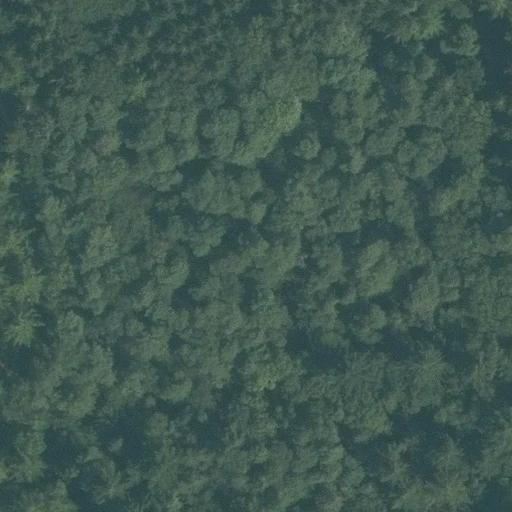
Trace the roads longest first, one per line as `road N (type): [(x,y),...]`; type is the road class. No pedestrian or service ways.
road 1 (track): [(2,98),(476,19)]
road 2 (track): [(0,337),(26,261),(23,185),(0,90)]
road 3 (track): [(511,188),(479,43)]
